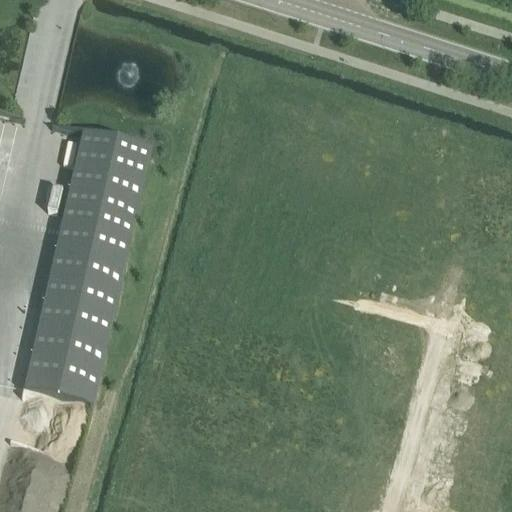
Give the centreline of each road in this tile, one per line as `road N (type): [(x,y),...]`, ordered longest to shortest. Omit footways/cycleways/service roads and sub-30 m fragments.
road 1 (residential): [(386,511),(438,314)]
road 2 (secondary): [(511,77),(325,16)]
